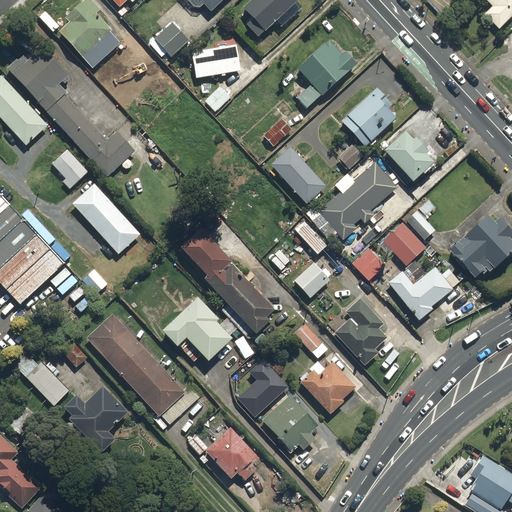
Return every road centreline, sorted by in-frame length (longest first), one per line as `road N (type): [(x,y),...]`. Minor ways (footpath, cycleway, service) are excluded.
road 1 (secondary): [(511,145),(378,0)]
road 2 (primary): [(411,438),(472,355),(511,331)]
